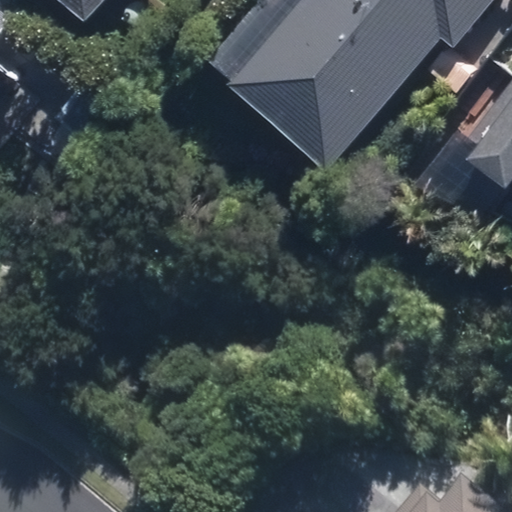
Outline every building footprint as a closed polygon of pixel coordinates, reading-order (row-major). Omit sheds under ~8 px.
[(68,0),(91,19),(108,0),(68,0)] [(256,0),(203,64),(332,173),(442,41),(460,55),(505,0),(256,0)] [(0,103),(21,77),(0,60),(0,103)] [(99,68),(55,115),(93,150),(137,103),(99,68)] [(511,96),(466,161),(510,192),(511,189),(511,96)] [(495,511),(468,489),(450,510),(421,486),(399,511),(495,511)]
